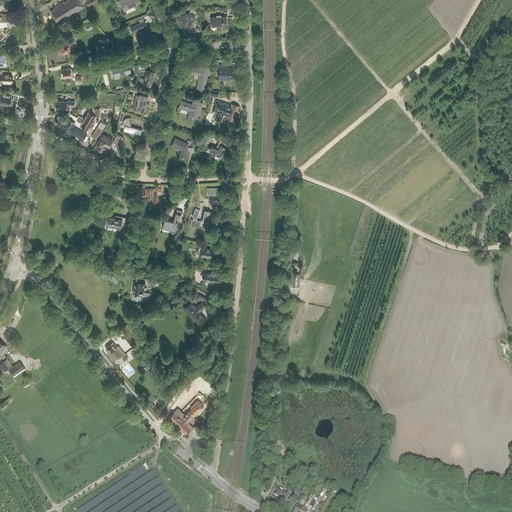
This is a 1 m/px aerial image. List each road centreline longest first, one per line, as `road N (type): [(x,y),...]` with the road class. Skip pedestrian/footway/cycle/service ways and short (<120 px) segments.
road 1 (track): [(310,0),(480,197),(472,250)]
road 2 (unclassified): [(209,476),(246,179)]
road 3 (track): [(293,175),(455,39),(478,0)]
road 4 (tertiary): [(200,468),(159,433),(38,285)]
road 5 (track): [(511,250),(438,242),(347,193),(293,175)]
road 6 (track): [(293,175),(284,0)]
road 7 (unclassified): [(139,180),(174,46)]
road 8 (unclassified): [(246,179),(248,42)]
road 9 (secondary): [(39,133),(30,3)]
